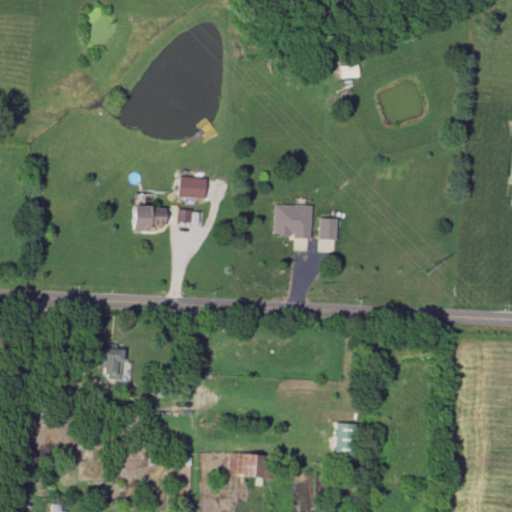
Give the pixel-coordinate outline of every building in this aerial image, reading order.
[(176,196),(203,198),(204,177),(177,176),(176,196)] [(308,236),(309,205),(272,204),(271,235),(308,236)] [(163,206),(131,206),(131,229),(149,230),(149,225),(162,225),(163,206)] [(198,210),(176,209),(176,221),(198,222),(198,210)] [(317,239),(335,239),(335,218),(317,217),(317,239)] [(98,374),(120,375),(121,348),(99,347),(98,374)] [(333,451),(353,451),(354,424),(334,423),(333,451)] [(228,476),(272,477),(272,463),(263,463),(263,454),(228,453),(228,476)] [(48,511),(58,511),(59,504),(49,503),(48,511)]
